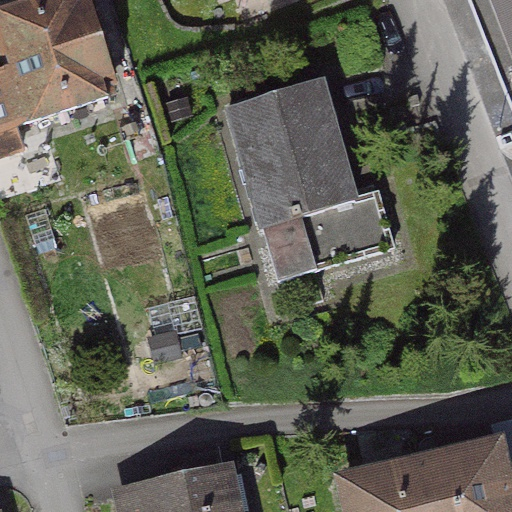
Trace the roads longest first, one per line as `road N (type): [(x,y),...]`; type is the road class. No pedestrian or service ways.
road 1 (residential): [(511,256),(413,0)]
road 2 (residential): [(0,325),(36,455)]
